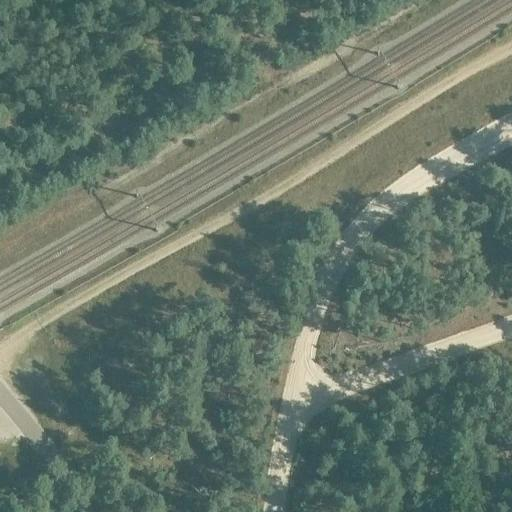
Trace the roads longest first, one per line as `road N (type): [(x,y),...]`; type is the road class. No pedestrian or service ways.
road 1 (track): [(0,353),(511,43)]
road 2 (track): [(272,511),(320,290),(373,212),(511,121)]
road 3 (track): [(511,326),(294,394)]
road 4 (unclassified): [(85,511),(53,454),(0,394)]
